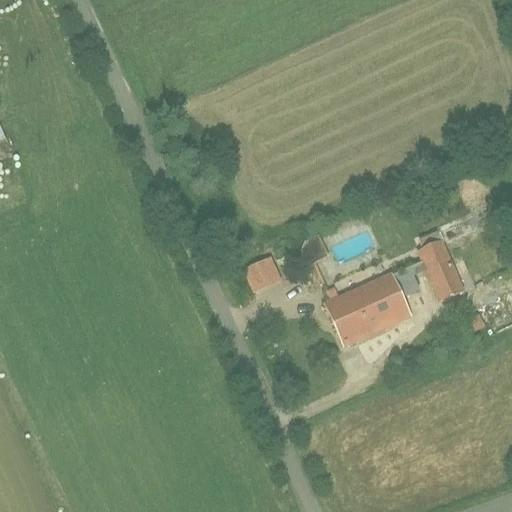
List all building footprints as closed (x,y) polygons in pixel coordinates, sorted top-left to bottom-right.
[(319,238),(301,245),(311,267),(328,259),(319,238)] [(442,243),(417,254),(438,301),(463,290),(442,243)] [(271,259),(242,270),(252,295),(281,283),(271,259)] [(390,276),(325,304),(345,349),(410,321),(390,276)] [(481,315),(458,326),(465,339),(488,328),(481,315)]
